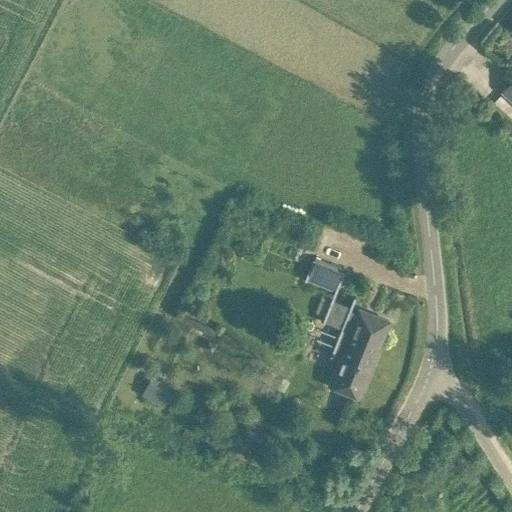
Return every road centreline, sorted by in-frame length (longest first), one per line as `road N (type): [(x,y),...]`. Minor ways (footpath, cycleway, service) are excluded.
road 1 (unclassified): [(430,372),(436,306),(419,125),(451,43),(493,0)]
road 2 (unclassified): [(357,511),(430,372)]
road 3 (unclassified): [(511,480),(430,372)]
